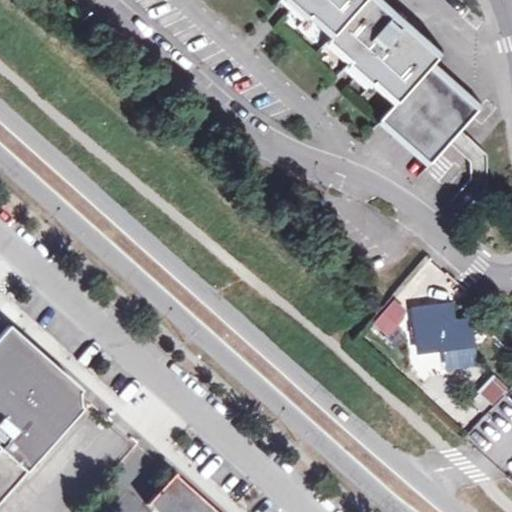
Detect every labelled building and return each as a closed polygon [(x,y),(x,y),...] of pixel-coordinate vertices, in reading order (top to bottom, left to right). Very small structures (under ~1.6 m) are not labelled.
[(289,0),(303,12),(306,9),(329,29),(324,34),(348,56),(345,59),(368,80),(371,76),(394,97),(381,112),(430,157),(484,97),(435,52),(442,44),(393,0),(289,0)] [(373,290),(365,300),(373,308),(378,312),(392,296),(394,289),(383,279),(373,290)] [(370,322),(384,335),(406,310),(392,297),(370,322)] [(474,344),(472,318),(454,319),(451,303),(416,307),(420,349),(448,346),(474,344)] [(0,505),(27,474),(24,472),(39,453),(44,456),(83,412),(81,409),(79,395),(82,392),(9,327),(0,336),(0,505)] [(474,344),(448,346),(450,365),(476,362),(474,344)] [(492,373),(476,390),(491,404),(507,388),(492,373)] [(215,511),(174,475),(148,503),(158,511),(215,511)]
